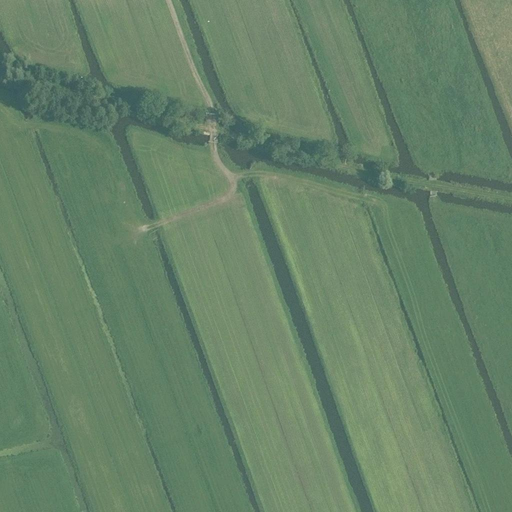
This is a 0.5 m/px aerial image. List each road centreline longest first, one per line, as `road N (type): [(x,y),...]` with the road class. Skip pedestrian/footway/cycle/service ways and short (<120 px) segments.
road 1 (track): [(511,198),(319,164),(212,131)]
road 2 (track): [(212,131),(0,73)]
road 3 (track): [(139,232),(232,186),(213,155),(212,131)]
road 4 (track): [(168,0),(211,103),(212,131)]
